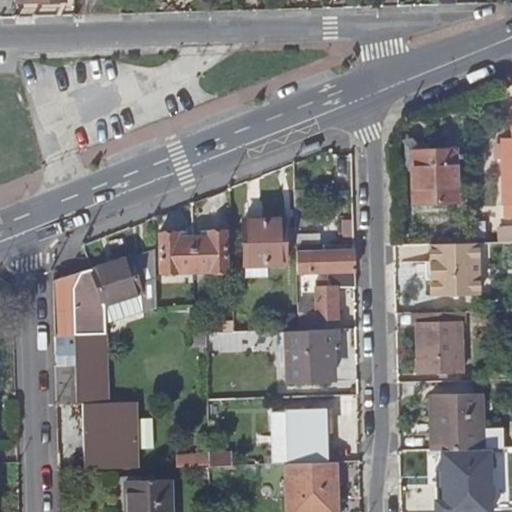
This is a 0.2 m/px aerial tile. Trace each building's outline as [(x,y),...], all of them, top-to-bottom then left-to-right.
[(511,138),(502,139),(505,217),(511,216),(511,138)] [(316,144),(298,151),(301,158),(319,151),(316,144)] [(459,200),(458,147),(449,148),(413,148),(414,201),(459,200)] [(283,264),(281,220),(240,221),(242,265),(283,264)] [(195,231),(196,270),(228,269),(228,230),(201,231),(195,231)] [(196,270),(195,231),(189,231),(163,232),(163,270),(196,270)] [(480,242),(432,243),(433,295),(480,294),(480,242)] [(354,272),(353,245),(324,246),(324,252),(295,253),(295,273),(324,272),(354,272)] [(159,275),(158,246),(117,260),(123,276),(159,275)] [(117,260),(70,276),(75,290),(76,336),(76,354),(105,353),(104,313),(104,305),(107,313),(117,310),(116,306),(129,302),(127,291),(159,291),(159,275),(123,276),(117,260)] [(354,285),(354,272),(324,272),(325,286),(311,286),(312,313),(296,314),(297,330),(336,329),(335,285),(354,285)] [(56,281),(58,336),(76,336),(75,290),(70,276),(56,281)] [(461,311),(419,312),(420,370),(462,368),(461,311)] [(336,329),(297,330),(285,330),(287,383),(330,382),(328,349),(337,348),(336,329)] [(59,367),(60,403),(85,402),(104,402),(106,402),(105,353),(76,354),(77,367),(59,367)] [(490,447),(491,447),(490,391),(440,392),(442,448),(444,448),(490,447)] [(104,402),(85,402),(87,469),(137,468),(137,448),(104,448),(105,432),(116,432),(116,416),(104,416),(104,402)] [(276,464),(290,463),(328,462),(326,411),(274,411),(276,464)] [(491,511),(490,447),(444,448),(445,469),(437,469),(438,511),(491,511)] [(328,462),(290,463),(291,511),(336,511),(335,462),(328,462)] [(130,511),(170,511),(169,482),(130,483),(130,511)]
